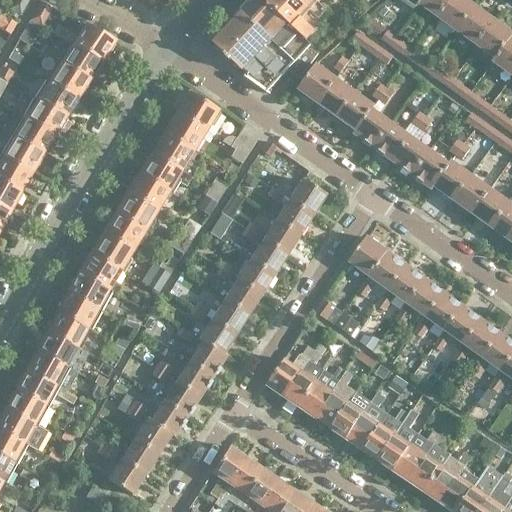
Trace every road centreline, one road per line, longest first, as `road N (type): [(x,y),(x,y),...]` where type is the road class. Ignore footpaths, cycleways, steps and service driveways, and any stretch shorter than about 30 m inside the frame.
road 1 (residential): [(0,343),(170,51)]
road 2 (residential): [(233,416),(373,202)]
road 3 (residential): [(373,202),(170,51)]
road 4 (residential): [(376,511),(233,416)]
road 5 (residential): [(511,302),(373,202)]
